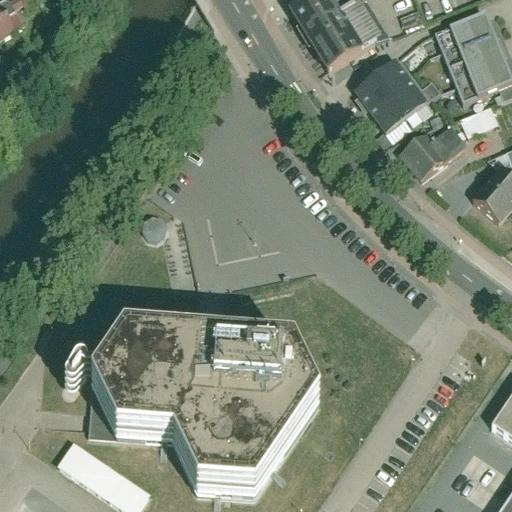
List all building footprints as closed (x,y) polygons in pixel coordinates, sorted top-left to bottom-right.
[(317,14),(293,30),(331,90),(388,54),(364,15),(341,29),(328,8),(317,14)] [(3,10),(0,11),(0,52),(21,40),(3,10)] [(511,79),(491,25),(450,41),(475,105),(511,91),(511,79)] [(381,81),(354,103),(388,145),(429,112),(440,103),(430,90),(421,98),(397,68),(381,81)] [(459,126),(467,144),(498,130),(490,113),(459,126)] [(421,145),(398,162),(418,189),(464,155),(451,138),(428,155),(421,145)] [(511,185),(493,171),(466,206),(498,230),(511,210),(511,185)] [(152,250),(168,238),(158,224),(142,236),(152,250)] [(63,398),(67,395),(75,385),(83,386),(81,415),(80,431),(79,442),(107,444),(164,448),(188,498),(247,503),(304,417),(272,355),(215,351),(200,350),(185,349),(86,342),(83,380),(78,378),(78,375),(75,371),(70,370),(66,373),(56,389),(56,393),(58,397),(63,398)] [(511,511),(511,402),(491,433),(511,447),(511,506),(507,511),(511,511)] [(73,449),(56,472),(115,511),(140,511),(149,500),(73,449)]
